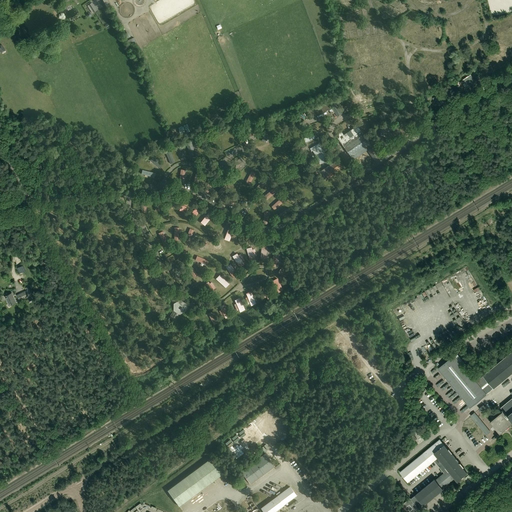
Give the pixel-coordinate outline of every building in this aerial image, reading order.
[(388,17),(407,5),(403,0),(402,0),(398,3),(396,0),(390,4),(389,2),(381,7),(388,17)] [(97,10),(92,2),(89,4),(94,12),(97,10)] [(475,82),(471,75),(463,80),(468,87),(475,82)] [(433,99),(436,106),(444,102),(440,95),(433,99)] [(334,99),(329,101),(320,105),(306,110),(308,117),(323,112),(329,110),(332,114),(335,112),(337,117),(342,114),(335,102),(336,102),(334,99)] [(336,135),(353,159),(357,156),(355,154),(368,145),(370,148),(372,147),(360,129),(361,129),(358,125),(343,135),(341,132),(340,133),(339,132),(337,133),(338,134),(336,135)] [(380,136),(388,137),(390,129),(382,128),(380,136)] [(266,143),(271,131),(266,129),(261,141),(266,143)] [(311,141),(316,139),(314,134),(304,138),(306,143),(311,141)] [(272,149),(282,141),(280,137),(269,145),(272,149)] [(196,155),(192,142),(186,144),(190,156),(196,155)] [(310,148),(311,151),(313,150),(317,158),(325,153),(319,143),(310,148)] [(276,159),(288,154),(286,149),(274,155),(276,159)] [(373,149),(369,152),(376,163),(381,159),(373,149)] [(175,162),(170,150),(166,152),(171,164),(175,162)] [(163,164),(153,156),(150,160),(160,168),(163,164)] [(236,168),(237,167),(241,170),(246,163),(240,158),(237,161),(236,160),(236,168)] [(282,170),(294,164),(292,160),(280,165),(282,170)] [(328,166),(319,172),(325,181),(327,179),(334,174),(332,172),(342,166),(339,160),(329,167),(328,166)] [(198,183),(201,171),(197,170),(193,182),(198,183)] [(287,181),(298,174),(296,170),(285,177),(287,181)] [(250,184),(256,173),(252,171),(246,182),(250,184)] [(259,191),(268,181),(264,178),(256,188),(259,191)] [(208,192),(215,181),(211,179),(204,190),(208,192)] [(218,199),(226,189),(223,186),(214,196),(218,199)] [(267,200),(277,191),(274,188),(264,197),(267,200)] [(185,212),(189,199),(184,197),(179,210),(185,212)] [(281,198),(272,206),(275,210),(284,201),(281,198)] [(195,218),(202,207),(198,204),(190,215),(195,218)] [(281,219),(291,211),(289,208),(278,215),(281,219)] [(209,212),(200,222),(205,226),(214,215),(209,212)] [(219,220),(211,231),(216,234),(223,223),(219,220)] [(230,241),(234,229),(229,227),(224,239),(230,241)] [(189,242),(194,230),(190,228),(185,240),(189,242)] [(168,243),(163,231),(158,233),(164,245),(168,243)] [(196,250),(208,245),(206,240),(195,245),(196,250)] [(256,260),(252,247),(246,248),(250,261),(256,260)] [(275,267),(280,254),(275,252),(270,264),(275,267)] [(245,264),(237,253),(232,256),(240,267),(245,264)] [(207,265),(209,260),(197,256),(195,260),(207,265)] [(187,267),(194,278),(198,275),(191,264),(187,267)] [(238,275),(231,264),(226,267),(233,278),(238,275)] [(292,276),(281,268),(277,273),(288,281),(292,276)] [(230,283),(220,274),(216,279),(226,288),(230,283)] [(284,290),(278,278),(272,281),(278,293),(284,290)] [(216,292),(209,281),(204,284),(211,295),(216,292)] [(273,296),(267,284),(262,287),(268,299),(273,296)] [(19,301),(32,294),(28,286),(25,288),(26,291),(16,295),(19,301)] [(257,303),(251,291),(246,293),(251,306),(257,303)] [(194,303),(186,303),(180,299),(176,292),(170,296),(174,303),(174,310),(170,317),(176,321),(180,314),(186,310),(194,310),(194,303)] [(4,296),(9,306),(15,303),(11,293),(4,296)] [(245,310),(240,297),(235,300),(240,312),(245,310)] [(220,306),(226,318),(231,315),(225,304),(220,306)] [(208,313),(214,325),(218,323),(212,311),(208,313)] [(334,350),(330,346),(313,360),(316,365),(334,350)] [(494,388),(511,372),(511,351),(483,375),(476,382),(454,355),(438,368),(470,407),(486,394),(494,388)] [(511,398),(501,407),(503,410),(502,410),(503,411),(490,422),(500,434),(511,423),(511,398)] [(474,413),(470,416),(486,435),(490,432),(474,413)] [(415,495),(423,505),(428,501),(429,501),(428,501),(433,497),(437,493),(438,493),(443,489),(442,488),(454,478),(456,480),(458,482),(462,479),(461,478),(463,476),(466,473),(467,473),(463,468),(448,449),(447,449),(440,439),(416,459),(400,472),(408,482),(416,476),(434,461),(444,473),(435,480),(435,479),(430,483),(429,483),(425,487),(425,486),(425,487),(420,491),(420,490),(420,491),(417,493),(415,495)] [(241,471),(251,483),(274,466),(265,453),(263,455),(262,454),(259,456),(260,457),(241,471)] [(212,458),(167,490),(179,506),(223,473),(212,458)] [(261,508),(264,511),(273,511),(296,495),(290,487),(261,508)] [(326,493),(331,501),(334,498),(329,490),(326,493)] [(414,511),(423,505),(415,495),(411,499),(410,498),(403,504),(410,511),(414,511)]
